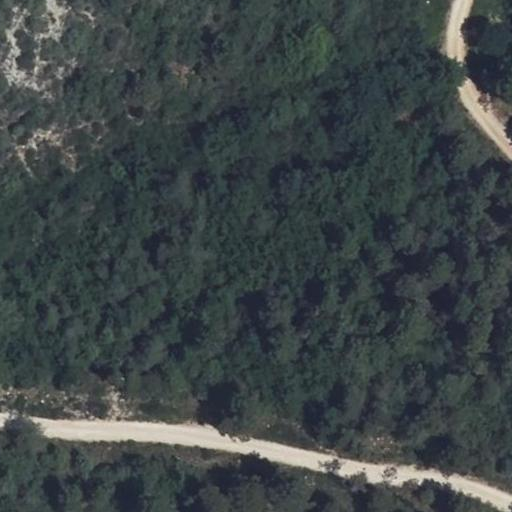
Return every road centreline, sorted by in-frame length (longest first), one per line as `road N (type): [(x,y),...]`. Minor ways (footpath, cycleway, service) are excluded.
road 1 (track): [(511,503),(436,473),(331,466),(220,437),(0,419)]
road 2 (track): [(470,0),(457,38),(469,92),(511,144)]
